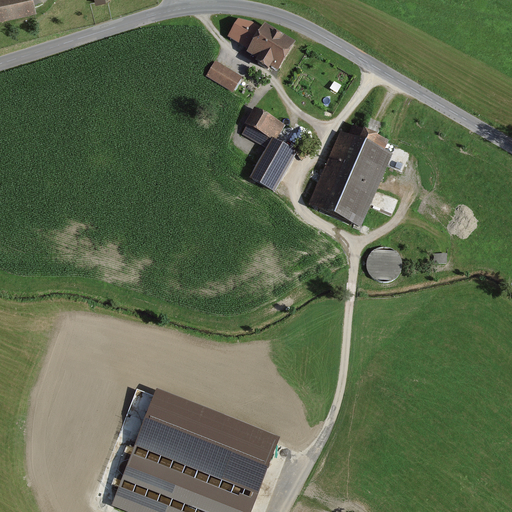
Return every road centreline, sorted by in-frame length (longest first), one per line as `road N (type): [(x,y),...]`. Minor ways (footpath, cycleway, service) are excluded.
road 1 (tertiary): [(0,65),(176,9),(244,7),(306,27),(511,146)]
road 2 (track): [(285,511),(336,406),(352,246)]
